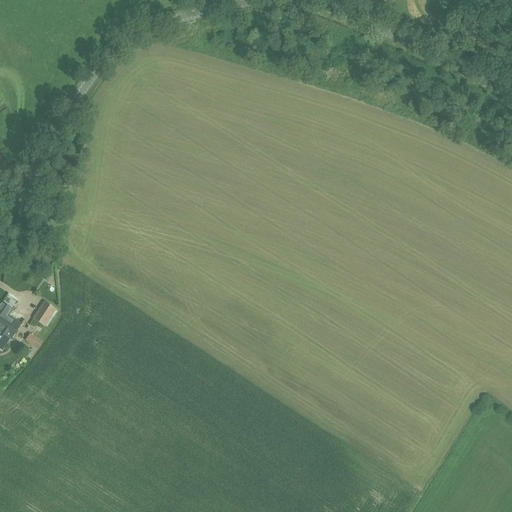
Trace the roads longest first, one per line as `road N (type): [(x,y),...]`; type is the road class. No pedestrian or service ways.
road 1 (tertiary): [(0,216),(108,53),(154,26),(262,0)]
road 2 (tertiary): [(294,0),(511,88)]
